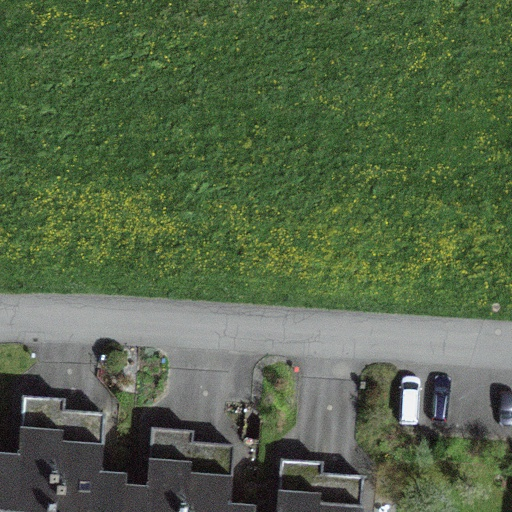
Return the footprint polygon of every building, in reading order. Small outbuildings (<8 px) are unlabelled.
[(22,470),(0,468),(0,511),(59,511),(66,415),(67,401),(27,398),(22,470)] [(104,417),(66,415),(59,511),(121,511),(123,494),(124,478),(101,476),(104,417)] [(146,495),(123,494),(121,511),(184,511),(189,443),(190,432),(150,429),(146,495)] [(231,511),(236,446),(189,443),(184,511),(231,511)] [(320,511),(323,474),(324,460),(280,457),(276,511),(320,511)] [(361,511),(364,476),(323,474),(320,511),(361,511)]
